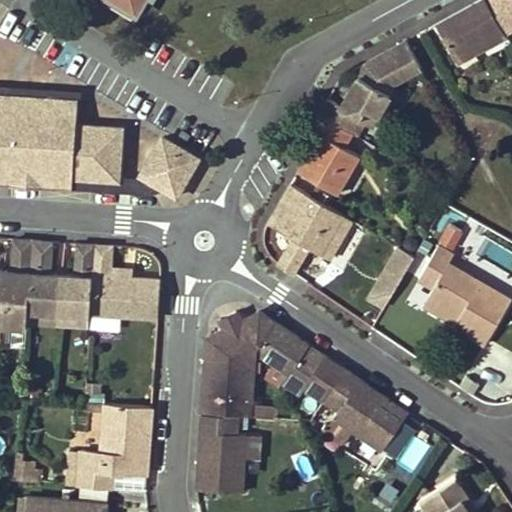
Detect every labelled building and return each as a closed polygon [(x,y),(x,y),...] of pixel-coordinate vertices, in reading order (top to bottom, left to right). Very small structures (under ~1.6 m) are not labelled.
[(137,10),(119,0),(109,0),(108,3),(132,17),(137,10)] [(119,0),(137,10),(142,0),(119,0)] [(505,33),(487,0),(479,0),(437,23),(458,61),(506,35),(505,33)] [(511,0),(487,0),(505,33),(511,29),(511,0)] [(320,113),(352,131),(361,116),(367,120),(373,123),(396,83),(393,82),(422,67),(407,40),(366,62),(341,105),(329,97),(320,113)] [(0,86),(0,94),(78,99),(79,91),(0,86)] [(0,169),(119,176),(119,175),(122,126),(77,123),(78,99),(0,94),(0,169)] [(352,131),(320,113),(311,128),(321,133),(317,140),(312,148),(316,150),(314,155),(309,152),(299,170),(338,193),(360,155),(344,146),(352,132),(352,131)] [(352,132),(358,135),(367,120),(361,116),(352,131),(352,132)] [(163,136),(141,174),(144,175),(163,186),(164,187),(184,181),(199,156),(163,136)] [(119,176),(0,169),(0,181),(73,186),(73,184),(118,187),(119,176)] [(140,176),(119,175),(119,176),(118,187),(133,188),(140,176)] [(140,176),(133,188),(150,189),(163,186),(144,175),(144,176),(140,176)] [(184,181),(164,187),(177,194),(184,181)] [(278,263),(293,272),(309,245),(315,248),(318,243),(333,252),(352,219),(292,182),(269,222),(295,236),(278,263)] [(462,230),(451,223),(441,240),(452,247),(462,230)] [(33,240),(14,238),(11,270),(7,270),(4,325),(28,326),(28,322),(29,309),(33,240)] [(29,309),(61,311),(63,273),(52,272),(54,241),(33,240),(29,309)] [(74,273),(63,273),(61,311),(91,313),(96,244),(76,243),(74,273)] [(318,243),(315,248),(330,258),(333,252),(318,243)] [(113,245),(96,244),(91,313),(159,316),(161,278),(134,276),(111,275),(112,269),(113,245)] [(377,283),(390,290),(411,251),(398,244),(377,283)] [(460,314),(455,322),(454,324),(486,343),(511,299),(449,262),(454,253),(439,244),(419,277),(434,286),(429,295),(460,314)] [(460,314),(429,295),(424,303),(455,322),(460,314)] [(219,316),(222,324),(243,315),(240,306),(219,316)] [(275,364),(267,375),(278,383),(280,381),(298,393),(302,387),(319,399),(342,366),(259,307),(243,315),(222,324),(207,331),(201,411),(240,414),(253,415),(254,401),(257,369),(260,369),(261,358),(257,358),(257,351),(275,364)] [(29,309),(28,322),(60,324),(61,311),(29,309)] [(90,327),(91,313),(61,311),(60,324),(90,327)] [(389,398),(342,366),(319,399),(339,409),(324,430),(344,444),(354,430),(383,449),(409,412),(393,401),(392,402),(389,399),(389,398)] [(105,412),(106,402),(88,401),(87,410),(105,412)] [(254,401),(253,415),(277,416),(278,403),(254,401)] [(108,488),(112,488),(113,470),(147,473),(153,406),(106,402),(105,412),(102,452),(82,450),(82,452),(70,452),(67,484),(81,485),(108,488)] [(240,414),(201,411),(197,485),(244,489),(247,454),(261,455),(263,431),(239,430),(240,414)] [(22,453),(17,453),(15,466),(35,468),(36,463),(26,462),(26,460),(22,459),(22,453)] [(35,468),(15,466),(14,479),(39,481),(40,470),(35,470),(35,468)] [(472,511),(464,498),(469,494),(458,477),(425,499),(433,511),(472,511)] [(411,491),(418,497),(430,490),(423,484),(411,491)] [(81,485),(79,500),(107,502),(108,488),(81,485)] [(469,494),(464,498),(472,511),(480,511),(481,511),(469,494)] [(106,511),(107,502),(79,500),(28,496),(26,511),(106,511)] [(422,501),(429,511),(433,511),(425,499),(422,501)]
